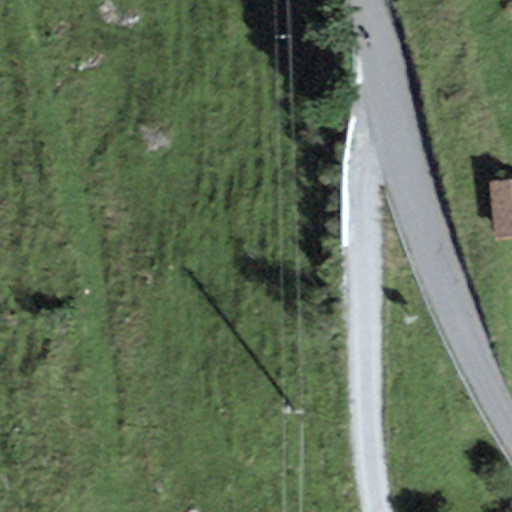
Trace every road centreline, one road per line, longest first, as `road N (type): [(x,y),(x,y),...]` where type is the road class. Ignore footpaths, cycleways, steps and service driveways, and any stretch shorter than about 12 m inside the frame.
road 1 (unclassified): [(511,428),(474,359),(424,233),(361,0)]
road 2 (track): [(380,511),(367,452),(355,276),(381,90)]
